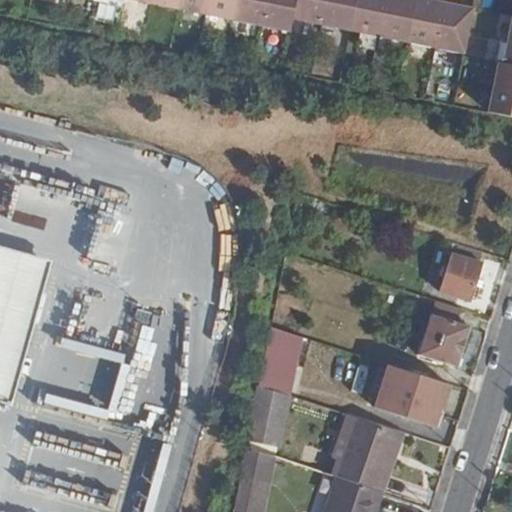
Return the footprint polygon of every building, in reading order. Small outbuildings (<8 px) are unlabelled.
[(123,0),(122,5),(289,42),(292,29),(297,0),(123,0)] [(297,0),(292,29),(462,65),(471,21),(457,18),(460,0),(429,0),(427,11),(402,6),(403,0),(297,0)] [(485,115),(511,121),(511,14),(502,63),(497,62),(485,115)] [(441,296),(473,307),(483,270),(453,260),(441,296)] [(456,330),(460,314),(437,307),(419,364),(454,375),(467,334),(456,330)] [(300,343),(273,334),(261,395),(288,402),(300,343)] [(109,410),(123,413),(131,366),(118,364),(109,410)] [(439,416),(448,391),(386,371),(372,414),(432,433),(438,416),(439,416)] [(288,402),(261,395),(246,468),(255,469),(257,461),(263,461),(268,448),(281,451),(293,403),(288,402)] [(380,496),(399,437),(356,423),(337,481),(376,495),(380,496)] [(38,433),(34,451),(32,450),(24,489),(113,507),(124,450),(38,433)] [(294,511),(307,471),(284,463),(275,493),(243,482),(236,511),(294,511)] [(369,511),(376,495),(337,481),(326,511),(369,511)]
